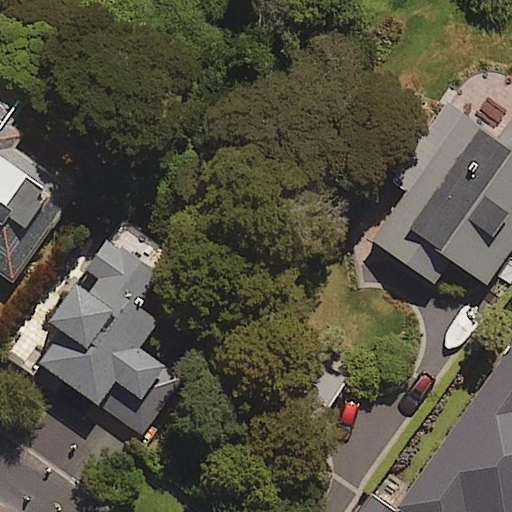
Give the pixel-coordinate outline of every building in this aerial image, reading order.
[(0,271),(13,281),(69,201),(0,152),(0,130),(23,98),(0,81),(0,271)] [(511,119),(500,137),(456,107),(367,235),(436,282),(452,259),(489,284),(511,251),(511,119)] [(172,258),(122,223),(53,320),(65,329),(42,362),(143,434),(182,378),(139,348),(159,320),(138,305),(172,258)] [(511,511),(511,349),(399,507),(406,511),(511,511)] [(396,511),(374,497),(363,511),(396,511)]
